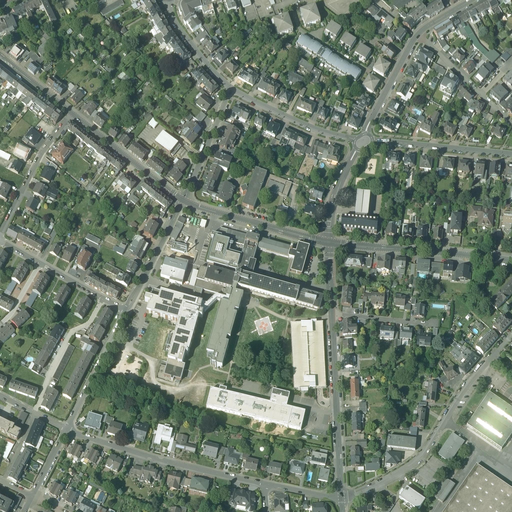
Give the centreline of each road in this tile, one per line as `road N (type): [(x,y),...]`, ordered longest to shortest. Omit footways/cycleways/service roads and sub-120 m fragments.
road 1 (residential): [(341,497),(413,465),(511,333)]
road 2 (residential): [(65,429),(265,484)]
road 3 (secondary): [(329,242),(511,261)]
road 4 (residential): [(331,316),(341,497)]
road 5 (secondary): [(329,242),(182,200)]
road 6 (residential): [(126,309),(0,240)]
road 7 (residential): [(511,154),(371,141)]
road 8 (residential): [(0,233),(41,153),(72,114)]
road 9 (secondary): [(182,200),(72,114)]
road 10 (residential): [(65,429),(126,309)]
road 11 (residential): [(355,140),(231,88)]
road 12 (residential): [(511,124),(418,33)]
road 13 (residential): [(126,309),(182,200)]
road 14 (residential): [(182,200),(231,88)]
